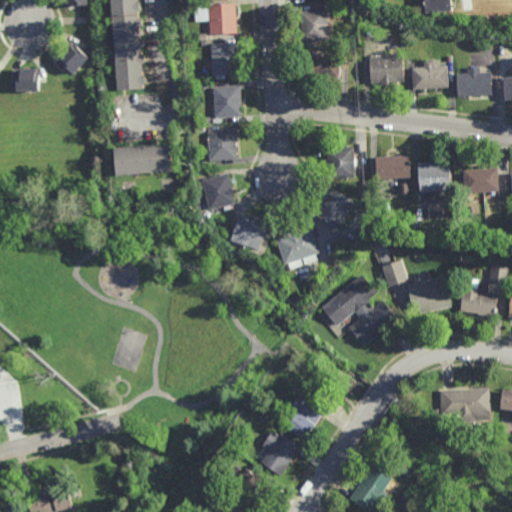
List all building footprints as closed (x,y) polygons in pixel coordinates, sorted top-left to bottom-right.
[(65,0),(66,8),(85,6),(84,0),(65,0)] [(106,0),(113,90),(142,88),(135,0),(106,0)] [(342,9),(342,0),(349,0),(350,9),(342,9)] [(423,0),(447,0),(448,10),(424,11),(423,0)] [(209,36),(235,34),(232,5),(207,7),(209,36)] [(298,13),(325,11),(327,41),(300,42),(298,13)] [(71,74),(87,58),(73,43),(56,59),(71,74)] [(212,75),(237,74),(235,45),(210,46),(212,75)] [(304,55),(339,56),(338,79),(302,78),(304,55)] [(368,59),(401,57),(403,82),(370,85),(368,59)] [(412,91),(448,88),(446,68),(434,69),(433,60),(423,61),(424,68),(411,69),(412,91)] [(457,97),(491,95),(490,74),(477,75),(477,68),(468,69),(469,76),(456,77),(457,97)] [(13,70),(37,70),(37,92),(12,92),(13,70)] [(504,99),(511,98),(511,78),(502,79),(504,99)] [(213,117),(239,116),(237,86),(212,88),(213,117)] [(209,161),(234,159),(232,131),(207,133),(209,161)] [(113,175),(170,171),(168,145),(111,149),(113,175)] [(353,177),(352,147),(325,148),(326,178),(353,177)] [(374,181),(409,179),(407,155),(373,158),(374,181)] [(418,193),(449,190),(447,163),(416,165),(418,193)] [(463,195),(498,193),(496,169),(462,171),(463,195)] [(234,204),(227,174),(201,180),(208,210),(234,204)] [(335,229),(353,203),(329,187),(311,213),(335,229)] [(257,250),(265,225),(238,216),(230,242),(257,250)] [(310,229),(318,253),(315,254),(317,261),(305,266),(302,258),(300,259),(302,267),(290,271),(287,263),(284,264),(276,240),(283,237),(282,234),(302,227),(303,231),(310,229)] [(383,266),(389,287),(409,281),(402,260),(383,266)] [(364,346),(398,320),(382,301),(372,310),(367,303),(378,294),(362,276),(322,308),(336,327),(354,312),(360,319),(348,329),(364,346)] [(413,315),(451,307),(443,278),(407,285),(413,315)] [(493,318),(497,297),(487,297),(488,287),(478,286),(478,280),(463,279),(459,312),(493,318)] [(440,391),(489,390),(490,420),(459,421),(458,416),(441,416),(440,391)] [(511,392),(501,391),(500,411),(511,411),(511,392)] [(311,394),(328,407),(305,441),(286,429),(296,416),(289,412),(299,398),(305,403),(311,394)] [(272,433),(279,438),(281,435),(299,449),(281,476),(261,464),(270,452),(263,448),(272,433)] [(231,445),(224,440),(228,434),(235,439),(231,445)] [(405,475),(399,471),(402,465),(409,469),(405,475)] [(249,468),(276,487),(254,511),(252,511),(236,502),(244,489),(237,483),(249,468)] [(371,468),(390,481),(370,511),(366,511),(348,500),(371,468)] [(33,494),(37,511),(54,511),(71,509),(65,488),(33,494)] [(406,506),(399,501),(404,494),(411,500),(406,506)] [(179,511),(177,511),(174,510),(178,503),(183,506),(179,511)]
